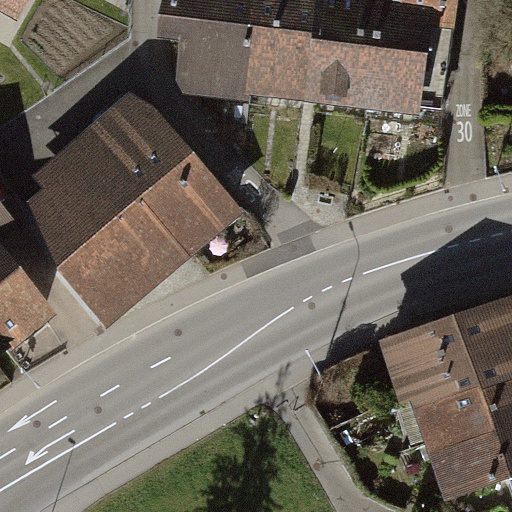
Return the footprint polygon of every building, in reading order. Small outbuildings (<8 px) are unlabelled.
[(17,0),(0,0),(0,9),(9,15),(17,0)] [(246,99),(255,0),(174,0),(166,46),(186,51),(185,94),(246,99)] [(255,0),(246,99),(282,103),(292,0),(255,0)] [(343,0),(292,0),(282,103),(333,108),(343,6),(343,0)] [(446,0),(343,0),(343,6),(445,16),(446,0)] [(435,120),(445,16),(343,6),(333,108),(333,110),(435,120)] [(3,212),(92,320),(223,212),(134,104),(3,212)] [(0,238),(0,346),(51,310),(0,238)] [(511,289),(370,336),(392,401),(511,362),(511,289)] [(511,362),(392,401),(407,445),(511,409),(511,362)] [(511,409),(407,445),(424,494),(511,463),(511,409)]
